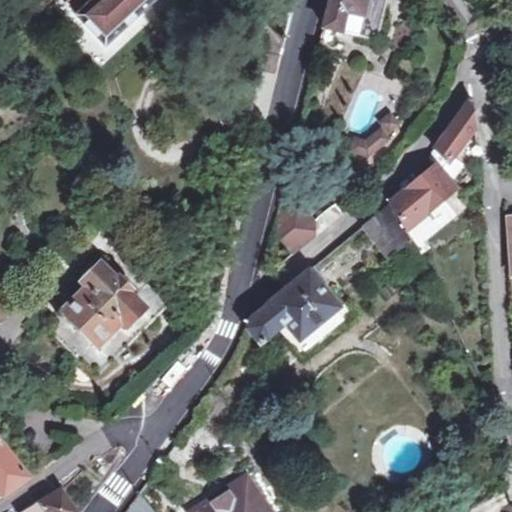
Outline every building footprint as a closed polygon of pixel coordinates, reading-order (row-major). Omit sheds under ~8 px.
[(105,47),(152,0),(77,0),(69,8),(81,20),(70,30),(90,51),(99,41),(105,47)] [(345,13),(362,17),(366,0),(332,0),(325,28),(340,32),(345,13)] [(345,13),(340,32),(377,41),(387,0),(366,0),(362,17),(345,13)] [(256,9),(242,63),(274,71),(282,39),(256,9)] [(474,101),(470,99),(433,149),(447,166),(451,159),(476,128),(474,101)] [(389,116),(381,123),(388,132),(396,125),(389,116)] [(354,140),(350,150),(366,156),(387,139),(380,131),(365,143),(354,140)] [(462,168),(451,159),(447,166),(433,149),(426,158),(433,167),(446,182),(462,168)] [(410,241),(417,256),(429,249),(413,224),(453,190),(446,182),(433,167),(391,202),(388,204),(361,227),(378,251),(383,260),(410,241)] [(275,232),(293,255),(312,239),(313,223),(296,202),(279,215),(275,232)] [(96,378),(169,305),(148,283),(134,298),(129,293),(131,291),(119,278),(118,277),(115,280),(98,263),(78,284),(83,288),(58,313),(89,343),(75,358),(96,378)] [(314,266),(307,271),(319,286),(325,281),(317,270),(314,266)] [(319,286),(307,271),(250,318),(246,330),(260,346),(279,332),(285,326),(298,342),(339,310),(324,291),(319,286)] [(217,381),(194,413),(212,424),(228,400),(217,381)] [(253,423),(240,400),(231,406),(241,424),(244,429),(253,423)] [(0,495),(1,497),(27,480),(0,442),(0,495)] [(268,511),(245,477),(227,489),(228,492),(212,501),(210,499),(191,511),(268,511)] [(76,511),(60,490),(23,511),(76,511)] [(155,511),(139,491),(124,511),(155,511)]
